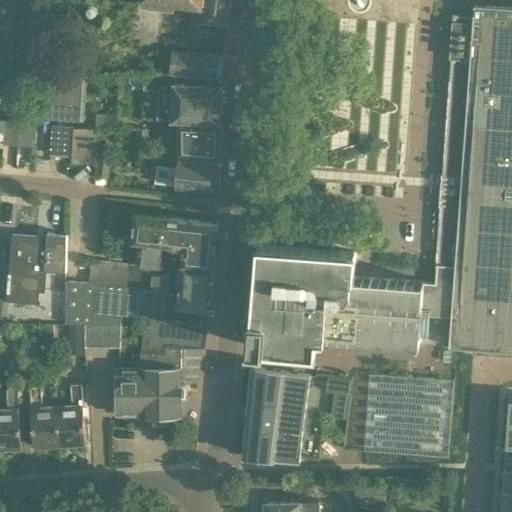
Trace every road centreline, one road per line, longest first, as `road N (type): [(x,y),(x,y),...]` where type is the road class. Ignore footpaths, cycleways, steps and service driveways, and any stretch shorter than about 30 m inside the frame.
road 1 (residential): [(261,0),(213,480)]
road 2 (residential): [(213,480),(0,490)]
road 3 (residential): [(471,511),(479,363),(511,365)]
